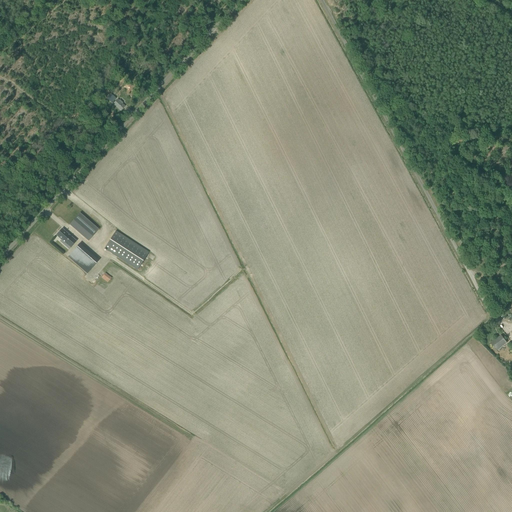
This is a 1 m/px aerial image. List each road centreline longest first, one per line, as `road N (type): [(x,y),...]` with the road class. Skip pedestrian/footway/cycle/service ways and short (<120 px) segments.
road 1 (unclassified): [(493,316),(321,0)]
road 2 (unclassified): [(0,260),(241,0)]
